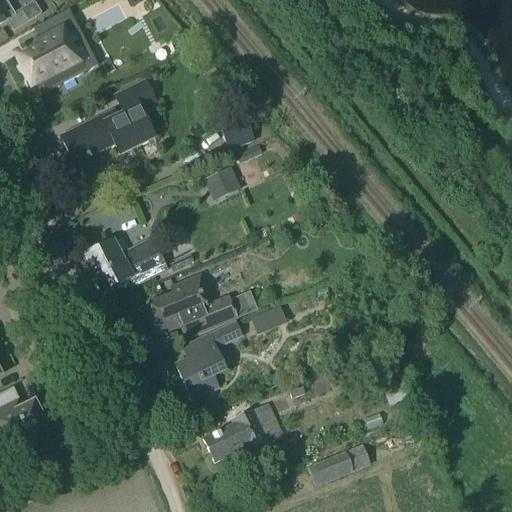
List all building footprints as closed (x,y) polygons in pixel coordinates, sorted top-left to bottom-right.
[(3,0),(0,0),(0,27),(7,23),(13,33),(40,16),(33,4),(14,16),(3,0)] [(32,50),(14,60),(30,90),(34,88),(39,98),(51,92),(48,86),(78,70),(63,41),(78,33),(74,25),(68,13),(33,32),(34,33),(34,32),(43,48),(33,52),(32,50)] [(88,126),(59,140),(79,180),(93,173),(88,163),(89,162),(88,160),(113,148),(118,159),(152,142),(138,112),(153,105),(144,85),(114,99),(123,116),(116,120),(113,114),(95,123),(98,128),(91,131),(88,126)] [(241,121),(217,131),(227,155),(251,145),(241,121)] [(261,157),(257,149),(235,159),(239,167),(261,157)] [(226,198),(240,191),(230,170),(216,176),(226,198)] [(111,245),(83,260),(101,295),(128,282),(132,289),(165,272),(150,244),(118,260),(111,245)] [(172,298),(149,307),(161,337),(187,326),(192,340),(235,323),(226,301),(204,310),(199,299),(205,296),(198,280),(170,291),(172,298)] [(280,311),(252,321),(257,333),(284,322),(280,311)] [(211,380),(224,374),(213,351),(175,369),(191,403),(216,392),(211,380)] [(336,369),(323,374),(331,393),(343,388),(336,369)] [(298,387),(286,392),(291,402),(303,397),(303,398),(328,388),(322,375),(298,385),(298,387)] [(396,382),(396,405),(413,405),(413,382),(396,382)] [(45,423),(38,408),(34,410),(32,406),(20,412),(17,405),(18,404),(12,391),(0,397),(0,439),(5,449),(15,443),(17,447),(35,438),(33,434),(44,429),(42,425),(45,423)] [(232,427),(201,441),(213,465),(243,451),(246,455),(282,439),(266,406),(230,423),(232,427)] [(362,448),(306,470),(314,490),(370,467),(362,448)]
